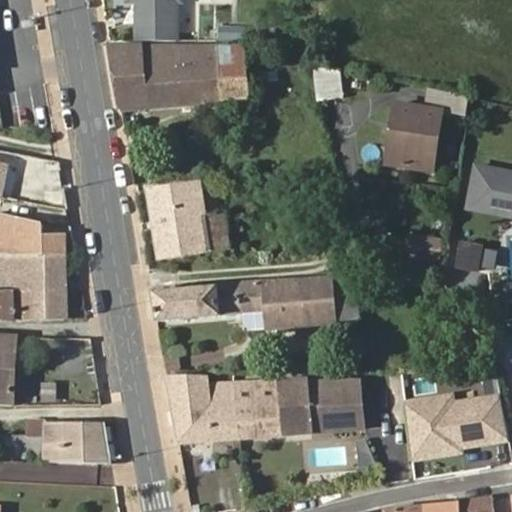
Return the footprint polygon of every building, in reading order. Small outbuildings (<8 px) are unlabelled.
[(178,41),(178,0),(183,1),(183,0),(133,0),(134,1),(138,1),(140,41),(178,41)] [(220,26),(220,38),(245,40),(246,28),(220,26)] [(112,46),(123,111),(248,99),(245,45),(112,46)] [(343,99),(341,64),(313,66),(316,101),(343,99)] [(465,119),(469,97),(430,90),(425,111),(399,107),(396,122),(403,124),(394,166),(417,171),(421,154),(437,157),(446,116),(465,119)] [(388,165),(394,166),(403,124),(396,122),(388,165)] [(421,154),(417,171),(434,174),(437,157),(421,154)] [(511,174),(478,168),(471,207),(511,214),(511,174)] [(210,252),(205,217),(199,183),(148,191),(161,261),(210,252)] [(511,214),(471,207),(470,211),(511,218),(511,214)] [(231,247),(226,213),(205,217),(210,252),(231,247)] [(6,215),(0,215),(0,256),(64,255),(64,236),(44,235),(44,225),(6,215)] [(439,259),(443,238),(413,233),(409,254),(439,259)] [(482,245),(463,242),(459,269),(479,271),(482,245)] [(0,320),(67,318),(64,255),(0,256),(0,320)] [(338,325),(332,278),(300,281),(304,328),(338,325)] [(304,328),(300,281),(264,284),(268,330),(268,331),(304,328)] [(268,330),(264,284),(240,286),(243,314),(244,314),(245,332),(268,330)] [(240,286),(155,293),(159,322),(243,314),(240,286)] [(15,336),(0,335),(0,404),(13,405),(15,336)] [(212,379),(170,381),(180,446),(238,441),(316,434),(314,409),(364,404),(362,382),(304,384),(303,380),(233,382),(212,382),(212,379)] [(56,401),(57,382),(39,381),(38,401),(56,401)] [(406,404),(414,460),(462,453),(461,448),(509,441),(500,398),(454,405),(453,397),(406,404)] [(366,429),(364,404),(314,409),(316,434),(364,429),(366,429)] [(3,460),(43,462),(43,424),(29,425),(28,438),(4,438),(3,460)] [(112,463),(106,425),(43,424),(43,462),(112,463)] [(367,441),(361,441),(362,454),(372,453),(367,441)] [(362,454),(363,466),(377,465),(372,453),(362,454)] [(493,511),(493,499),(427,507),(427,511),(493,511)]
